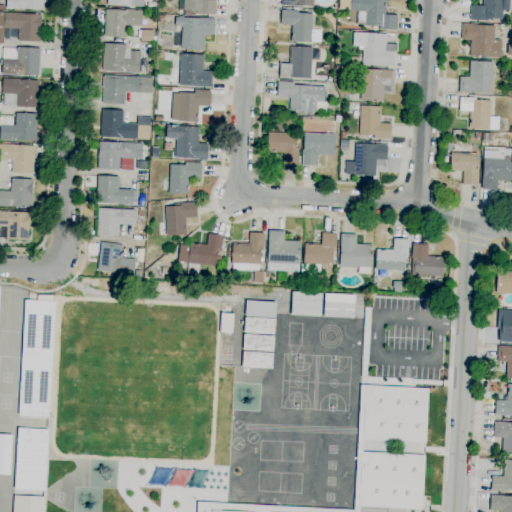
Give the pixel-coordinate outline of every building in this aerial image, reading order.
[(42,0),(42,11),(6,9),(6,0),(42,0)] [(215,0),(215,15),(198,14),(184,13),(184,11),(183,11),(183,0),(215,0)] [(396,31),(378,30),(378,27),(364,26),(365,25),(356,25),(357,12),(350,12),(350,0),(385,0),(385,15),(397,16),(396,31)] [(499,22),(491,21),(491,20),(488,19),(488,22),(470,21),(471,6),(482,6),(482,0),(502,0),(502,19),(499,19),(499,22)] [(126,39),(104,37),(105,22),(103,22),(103,16),(105,16),(105,10),(124,11),(125,10),(142,11),(141,27),(127,26),(126,39)] [(311,44),(291,43),(291,26),(280,25),(281,10),(298,11),(297,14),(312,14),(311,30),(321,30),(320,42),(311,42),(311,44)] [(3,45),(0,44),(0,13),(4,13),(21,14),(41,15),(41,17),(43,17),(42,32),(40,31),(39,43),(18,42),(18,29),(4,28),(3,45)] [(203,51),(180,50),(180,48),(172,47),(173,32),(181,33),(182,18),(215,19),(214,35),(204,34),(203,51)] [(500,59),(470,57),(471,41),(461,40),(462,24),(495,26),(494,41),(495,41),(495,38),(501,38),(500,59)] [(154,42),(140,41),(141,30),(154,31),(154,42)] [(394,67),(361,65),(362,47),(352,46),(353,33),(363,33),(387,35),(386,44),(395,45),(395,51),(394,67)] [(139,74),(101,71),(102,55),(103,55),(104,44),(126,45),(125,46),(130,46),(130,51),(141,52),(140,60),(147,60),(146,73),(139,72),(139,74)] [(310,80),(290,79),(290,78),(279,77),(280,64),(289,65),(290,47),(312,48),(312,49),(319,50),(319,60),(311,60),(310,80)] [(39,76),(1,75),(2,59),(3,48),(17,49),(17,48),(40,49),(39,76)] [(211,88),(179,86),(180,54),(203,55),(202,72),(212,72),(211,88)] [(358,65),(351,65),(351,57),(359,58),(358,65)] [(491,94),(458,92),(459,77),(469,78),(470,61),(493,63),(491,94)] [(383,102),(359,101),(361,69),(381,70),(394,71),(393,86),(392,93),(383,93),(383,102)] [(124,105),(102,104),(103,88),(102,88),(103,78),(103,76),(140,78),(139,93),(124,92),(124,105)] [(37,109),(16,108),(16,95),(1,94),(2,89),(0,88),(0,82),(2,82),(2,79),(20,80),(20,81),(39,82),(37,109)] [(326,113),(315,113),(289,111),(289,99),(277,98),(277,82),(294,83),(293,86),(325,87),(324,102),(326,102),(326,113)] [(198,123),(177,122),(179,93),(194,94),(194,91),(210,92),(210,107),(198,106),(198,123)] [(498,131),(469,129),(469,117),(459,117),(460,98),(475,99),(475,101),(491,101),(490,117),(499,117),(498,131)] [(390,140),(373,139),(374,136),(359,135),(360,106),(381,107),(380,124),(391,124),(390,140)] [(137,140),(100,138),(101,110),(123,111),(123,124),(137,124),(137,140)] [(37,143),(0,141),(0,116),(13,116),(12,126),(15,126),(15,114),(37,115),(36,130),(37,130),(37,143)] [(207,160),(175,158),(176,140),(165,140),(166,126),(199,127),(198,144),(208,144),(207,160)] [(298,165),(283,164),(283,154),(266,153),(267,132),(297,134),(296,139),(298,139),(298,143),(296,143),(296,148),(299,148),(298,165)] [(317,167),(302,166),(304,133),(335,135),(334,157),(318,156),(317,167)] [(119,171),(97,169),(98,158),(97,158),(98,144),(99,144),(99,142),(118,143),(143,144),(142,160),(120,158),(119,171)] [(33,174),(11,173),(11,161),(0,160),(0,144),(15,145),(15,146),(34,147),(34,153),(36,153),(35,159),(34,159),(33,174)] [(375,177),(353,176),(355,144),(373,145),(373,144),(387,145),(386,161),(376,160),(375,177)] [(478,186),(462,185),(462,172),(450,171),(451,153),(477,154),(476,169),(478,169),(478,186)] [(497,191),(482,190),(483,157),(511,157),(511,181),(497,181),(497,191)] [(146,169),(138,168),(139,161),(147,162),(146,169)] [(189,195),(168,194),(169,165),(184,166),(185,163),(201,164),(200,179),(189,179),(189,195)] [(132,205),(115,205),(115,204),(96,203),(97,176),(118,177),(118,190),(136,191),(136,203),(132,202),(132,205)] [(32,208),(0,206),(0,191),(10,192),(11,179),(32,180),(32,195),(32,208)] [(166,236),(165,207),(173,207),(173,202),(177,202),(177,207),(179,207),(179,204),(196,203),(197,218),(186,219),(186,235),(166,236)] [(118,237),(96,236),(98,209),(134,211),(133,226),(119,225),(118,237)] [(29,241),(5,240),(5,239),(0,239),(0,211),(10,212),(10,213),(30,213),(29,241)] [(300,264),(267,263),(268,231),(284,231),(284,241),(300,242),(300,264)] [(262,284),(253,283),(254,272),(232,271),(232,264),(231,264),(232,243),(248,244),(249,233),(264,234),(263,251),(262,251),(261,258),(263,258),(263,262),(260,262),(260,265),(259,265),(259,272),(264,272),(264,283),(262,283),(262,284)] [(332,266),(303,264),(304,244),(321,245),(321,233),(336,234),(335,251),(333,251),(332,255),(334,255),(334,260),(332,260),(332,266)] [(198,275),(186,274),(188,263),(177,262),(180,245),(189,246),(190,243),(206,245),(208,234),(223,237),(220,253),(218,253),(218,257),(221,257),(220,262),(216,261),(215,268),(199,265),(198,275)] [(369,275),(357,274),(358,268),(339,267),(341,234),(356,235),(356,245),(372,245),(371,268),(370,268),(369,275)] [(404,272),(375,270),(376,249),(393,250),(393,239),(408,240),(407,257),(405,257),(404,272)] [(133,276),(97,271),(101,243),(122,246),(121,258),(135,260),(133,276)] [(442,277),(411,276),(411,260),(413,260),(413,245),(426,246),(426,256),(443,257),(442,277)] [(511,295),(496,294),(497,271),(511,271),(511,295)] [(319,316),(320,293),(290,292),(289,315),(319,316)] [(352,318),(353,295),(323,294),(322,317),(352,318)] [(53,302),(22,300),(17,416),(48,418),(53,302)] [(511,342),(498,342),(499,327),(510,328),(511,311),(511,342)] [(274,335),(244,333),(245,318),(275,320),(274,335)] [(273,352),(243,351),(244,335),(274,336),(273,352)] [(511,379),(505,379),(506,362),(497,362),(498,346),(511,346),(511,379)] [(272,369),(242,368),(243,352),(273,354),(272,369)] [(511,416),(494,416),(495,401),(506,401),(507,384),(511,384),(511,416)] [(363,440),(362,453),(359,507),(358,511),(270,511),(270,507),(354,511),(360,386),(365,386),(363,440)] [(365,386),(428,389),(425,443),(363,440),(365,386)] [(511,454),(502,454),(503,438),(493,438),(494,422),(511,423),(511,454)] [(46,429),(15,428),(13,489),(44,490),(46,429)] [(362,453),(424,456),(422,510),(359,507),(362,453)] [(508,492),(491,491),(491,476),(502,477),(504,460),(511,460),(511,490),(508,490),(508,492)] [(511,511),(499,511),(489,511),(490,495),(506,496),(506,497),(511,497),(511,511)] [(270,511),(196,511),(197,503),(270,506),(270,507),(270,511)]
